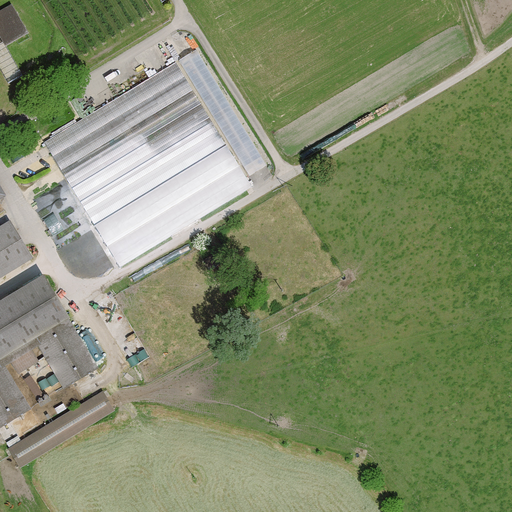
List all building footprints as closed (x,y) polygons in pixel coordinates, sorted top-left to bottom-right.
[(0,36),(5,45),(27,34),(12,7),(0,13),(0,36)] [(226,145),(176,63),(44,143),(94,225),(226,145)] [(94,225),(120,267),(251,187),(226,145),(94,225)] [(0,275),(29,258),(9,224),(0,229),(0,275)] [(3,366),(11,361),(18,373),(37,361),(30,349),(38,344),(65,388),(97,368),(42,279),(0,304),(0,427),(29,409),(3,366)] [(102,393),(10,449),(20,466),(113,410),(102,393)]
